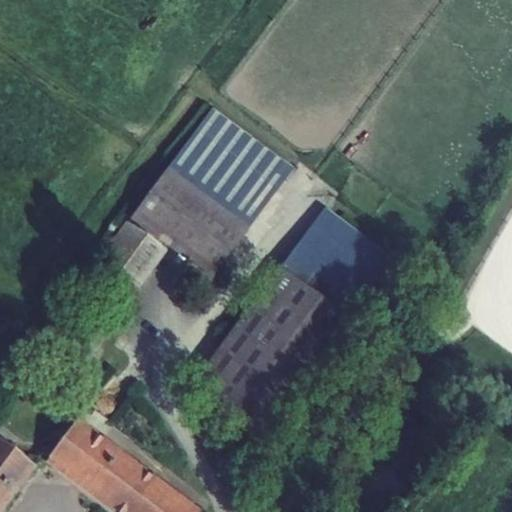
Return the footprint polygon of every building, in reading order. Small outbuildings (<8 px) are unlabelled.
[(211,111),(166,171),(248,230),(292,171),(211,111)] [(248,230),(166,171),(130,220),(212,279),(248,230)] [(324,210),(280,269),(361,330),(406,269),(324,210)] [(109,242),(111,245),(99,263),(136,290),(165,250),(127,224),(115,241),(112,239),(109,242)] [(280,269),(189,391),(270,451),(361,330),(280,269)] [(70,301),(60,315),(98,341),(108,328),(70,301)] [(75,371),(98,341),(60,315),(38,345),(75,371)] [(118,511),(191,511),(73,423),(47,459),(118,511)] [(0,442),(0,511),(1,511),(34,469),(0,442)]
